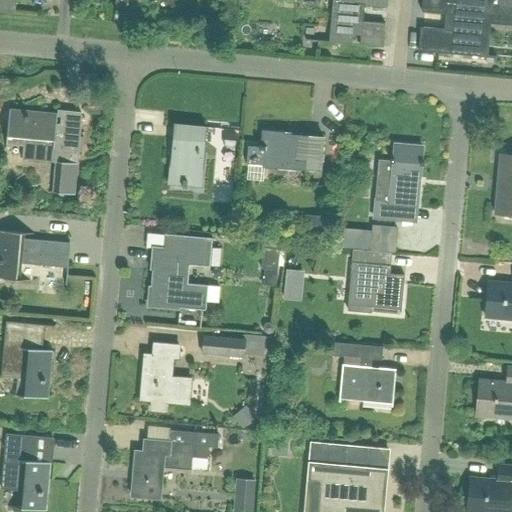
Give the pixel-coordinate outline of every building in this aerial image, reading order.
[(0,0),(0,11),(17,13),(18,0),(0,0)] [(117,0),(115,22),(161,27),(161,25),(138,23),(140,0),(117,0)] [(307,38),(307,40),(353,45),(354,35),(362,35),(361,45),(385,47),(387,24),(364,22),(365,6),(388,8),(388,0),(333,0),(333,4),(334,4),(330,40),(307,38)] [(511,0),(423,0),(423,11),(447,13),(448,8),(455,9),(453,30),(421,28),(419,51),(496,58),(497,56),(479,54),(483,13),(511,15),(511,0)] [(76,194),(79,165),(84,115),(82,115),(82,111),(59,109),(58,113),(10,108),(6,150),(8,150),(9,141),(25,142),(23,159),(55,162),(52,192),(76,194)] [(188,188),(188,186),(201,187),(207,129),(208,127),(175,124),(175,126),(170,184),(183,186),(183,187),(188,188)] [(261,145),(261,146),(248,145),(247,162),(261,164),(261,165),(320,170),(320,171),(322,171),(324,137),(323,137),(264,132),(263,145),(261,145)] [(375,218),(402,220),(403,207),(419,208),(422,165),(424,165),(425,160),(423,160),(424,146),(395,144),(394,158),(392,158),(392,162),(393,162),(390,200),(376,199),(375,218)] [(511,154),(501,154),(495,214),(511,215),(511,154)] [(330,231),(331,216),(305,214),(304,229),(330,231)] [(397,227),(372,224),(369,250),(395,253),(397,227)] [(68,267),(66,285),(68,285),(72,242),(25,238),(25,234),(36,235),(37,233),(0,229),(0,278),(33,281),(33,280),(21,279),(23,263),(68,267)] [(155,248),(153,269),(150,305),(207,310),(209,285),(189,283),(191,264),(211,266),(213,238),(168,233),(167,249),(155,248)] [(265,246),(263,267),(279,268),(281,247),(265,246)] [(392,253),(367,251),(353,249),(348,308),(350,308),(350,305),(401,310),(401,312),(402,313),(405,275),(380,272),(381,265),(391,266),(392,253)] [(511,282),(490,281),(486,318),(511,320),(511,282)] [(10,393),(10,395),(50,398),(54,350),(36,348),(39,325),(56,327),(56,325),(7,321),(1,377),(18,379),(16,394),(10,393)] [(245,357),(246,338),(203,334),(202,353),(245,357)] [(165,412),(166,402),(190,404),(193,377),(172,375),(174,358),(179,359),(180,345),(155,343),(153,355),(146,354),(142,400),(150,401),(149,410),(165,412)] [(384,347),(358,345),(333,343),(332,355),(344,356),(339,402),(341,402),(341,399),(391,404),(391,407),(393,407),(397,369),(372,367),(373,359),(382,360),(384,347)] [(481,379),(477,416),(511,419),(511,366),(509,366),(508,382),(481,379)] [(145,452),(137,452),(132,496),(161,499),(164,468),(192,471),(194,458),(209,460),(210,448),(219,448),(220,435),(171,431),(170,443),(146,440),(145,452)] [(8,506),(8,507),(47,511),(52,462),(34,461),(36,438),(54,440),(54,438),(7,433),(2,489),(20,491),(19,507),(8,506)] [(290,436),(273,435),(273,453),(289,454),(290,436)] [(346,446),(312,443),(308,479),(320,480),(317,511),(382,511),(386,470),(365,468),(365,469),(354,468),(354,467),(344,466),(346,446)] [(472,477),(468,511),(511,511),(511,503),(511,465),(500,464),(499,480),(472,477)]
